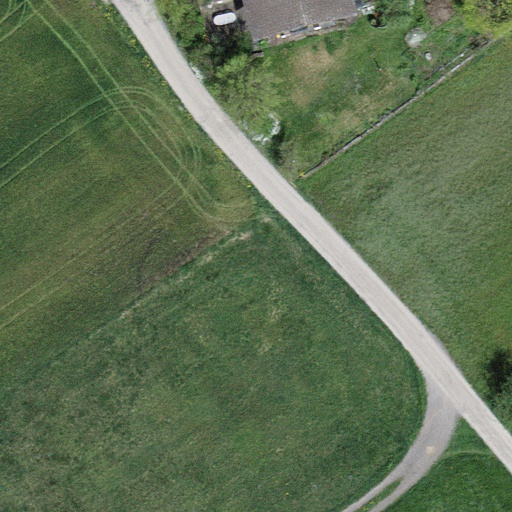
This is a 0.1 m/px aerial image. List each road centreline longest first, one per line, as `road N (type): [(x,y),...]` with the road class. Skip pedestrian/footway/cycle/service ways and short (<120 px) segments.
road 1 (residential): [(511,455),(120,0)]
road 2 (track): [(452,383),(429,448),(360,511)]
